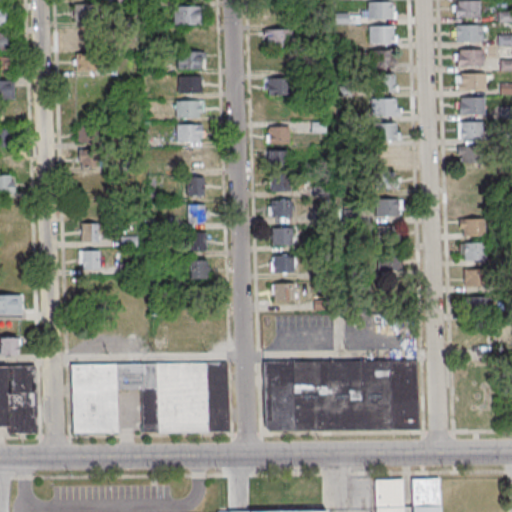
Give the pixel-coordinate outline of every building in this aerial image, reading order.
[(459,2),(483,2),(483,19),(459,20),(459,2)] [(370,4),(394,3),(394,20),(370,21),(370,4)] [(73,20),(102,20),(102,5),(73,5),(73,20)] [(177,7),(207,7),(207,26),(177,26),(177,7)] [(0,9),(13,9),(14,27),(0,27),(0,9)] [(336,23),(350,21),(349,13),(335,16),(336,23)] [(458,26),(485,26),(485,43),(458,44),(458,26)] [(371,28),(395,27),(395,44),(371,45),(371,28)] [(97,28),(70,28),(70,46),(97,46),(97,28)] [(287,29),(263,29),(263,46),(287,46),(287,29)] [(0,33),(14,33),(14,52),(0,52),(0,33)] [(461,51),(485,51),(485,68),(461,68),(461,51)] [(372,53),(396,52),(396,69),(372,70),(372,53)] [(179,53),(204,53),(204,72),(179,72),(179,53)] [(102,69),(102,55),(75,55),(75,69),(102,69)] [(0,58),(15,58),(16,77),(0,77),(0,58)] [(463,75),(487,75),(487,92),(463,92),(463,75)] [(372,77),(396,76),(396,94),(373,94),(372,77)] [(180,77),(204,77),(205,96),(181,96),(180,77)] [(289,94),(289,78),(264,78),(264,94),(289,94)] [(0,82),(16,82),(17,101),(0,101),(0,82)] [(74,82),(74,99),(89,99),(89,82),(74,82)] [(462,99),(486,99),(486,116),(462,117),(462,99)] [(373,101),(397,100),(398,117),(374,118),(373,101)] [(178,102),(206,102),(207,114),(202,114),(202,119),(179,120),(178,102)] [(460,124),(484,123),(484,141),(460,141),(460,124)] [(374,125),(398,124),(398,142),(374,142),(374,125)] [(77,125),(77,143),(100,143),(100,125),(77,125)] [(179,126),(206,126),(206,144),(179,145),(179,126)] [(266,126),(266,143),(288,143),(288,126),(266,126)] [(12,128),(0,128),(0,168),(14,168),(13,151),(0,151),(0,145),(12,146),(12,128)] [(461,148),(485,147),(485,165),(461,165),(461,148)] [(375,149),(399,149),(399,166),(375,167),(375,149)] [(102,150),(78,150),(78,167),(102,167),(102,150)] [(269,150),(269,173),(286,173),(286,150),(269,150)] [(483,187),(483,170),(461,170),(461,187),(483,187)] [(374,173),(398,173),(399,190),(375,191),(374,173)] [(13,174),(0,174),(0,193),(13,193),(13,174)] [(80,191),(99,191),(99,174),(80,174),(80,191)] [(186,177),(186,195),(203,195),(203,177),(186,177)] [(483,194),(461,194),(461,211),(483,211),(483,194)] [(291,199),(269,199),(269,217),(291,217),(291,199)] [(377,200),(401,200),(401,217),(377,218),(377,200)] [(206,223),(206,204),(187,204),(187,223),(206,223)] [(463,220),(487,219),(487,237),(463,237),(463,220)] [(99,223),(79,223),(79,241),(99,241),(99,223)] [(378,227),(402,226),(402,244),(379,244),(378,227)] [(292,245),(292,227),(272,227),(272,245),(292,245)] [(206,250),(206,232),(186,232),(186,250),(206,250)] [(464,244),(488,244),(488,261),(464,262),(464,244)] [(99,250),(78,250),(78,269),(99,269),(99,250)] [(379,254),(403,254),(403,271),(379,272),(379,254)] [(271,257),(295,256),(295,274),(272,274),(271,257)] [(206,259),(187,259),(187,279),(206,279),(206,259)] [(487,269),(463,269),(463,287),(487,287),(487,269)] [(272,285),(296,284),(296,302),(272,302),(272,285)] [(20,296),(0,295),(0,315),(20,315),(20,296)] [(467,298),(467,311),(490,311),(490,298),(467,298)] [(0,354),(17,354),(17,337),(0,337),(0,354)] [(417,429),(417,360),(265,361),(265,430),(417,429)] [(71,365),(72,433),(117,433),(116,390),(141,390),(142,432),(228,431),(227,363),(71,365)] [(0,427),(8,427),(8,434),(36,433),(35,366),(0,366),(0,427)] [(457,429),(495,428),(495,387),(456,387),(457,429)] [(441,511),(441,478),(412,479),(412,511),(441,511)] [(374,479),(374,511),(403,511),(403,479),(374,479)]
